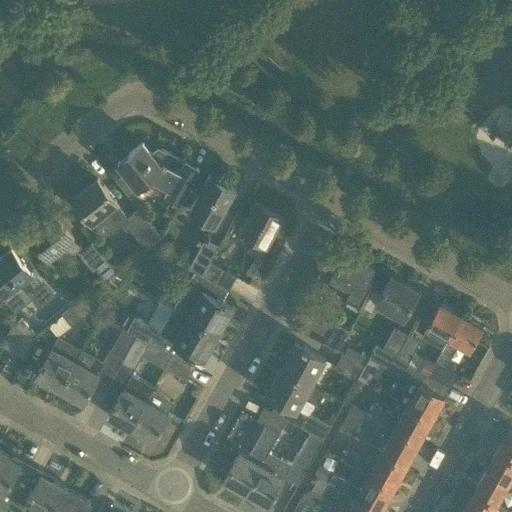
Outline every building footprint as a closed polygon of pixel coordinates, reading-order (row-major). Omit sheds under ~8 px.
[(164,196),(180,205),(200,168),(184,160),(162,148),(154,155),(143,142),(118,162),(138,187),(156,173),(172,181),(164,196)] [(216,224),(236,189),(209,174),(189,209),(216,224)] [(106,219),(111,226),(126,214),(116,202),(117,201),(98,178),(73,197),(93,221),(95,219),(99,225),(106,219)] [(268,242),(283,215),(257,200),(241,228),(256,236),(248,251),(263,259),(270,244),(268,242)] [(128,217),(129,218),(124,221),(145,247),(159,235),(138,209),(128,217)] [(67,242),(76,253),(83,247),(55,212),(30,232),(49,256),(67,242)] [(203,275),(210,261),(219,245),(205,238),(189,267),(194,270),(203,275)] [(94,243),(80,255),(87,264),(90,261),(105,280),(116,270),(94,243)] [(0,255),(0,284),(7,293),(3,296),(16,312),(33,298),(27,291),(39,281),(12,247),(0,255)] [(363,306),(373,289),(376,282),(367,277),(374,265),(346,250),(330,277),(347,286),(340,297),(361,309),(363,306)] [(236,276),(219,266),(210,261),(203,275),(229,289),(236,276)] [(229,289),(203,275),(194,270),(174,307),(218,332),(233,306),(225,302),(226,300),(223,299),(229,289)] [(371,310),(376,302),(404,317),(419,290),(391,275),(381,293),(373,289),(363,306),(371,310)] [(62,314),(72,326),(91,310),(82,298),(62,314)] [(421,336),(443,348),(462,314),(440,302),(427,325),(421,336)] [(137,335),(172,355),(185,362),(190,364),(196,354),(204,358),(218,332),(174,307),(160,332),(156,330),(157,328),(135,316),(127,329),(137,335)] [(483,326),(462,314),(443,348),(435,361),(427,357),(420,370),(425,373),(428,373),(449,385),(456,373),(445,367),(458,343),(470,349),(483,326)] [(301,330),(318,340),(338,351),(343,343),(342,342),(349,330),(331,320),(327,327),(308,316),(301,330)] [(2,345),(12,351),(27,324),(22,318),(13,326),(2,345)] [(36,335),(27,324),(12,351),(23,357),(36,335)] [(137,335),(127,329),(123,327),(111,349),(124,357),(137,335)] [(383,348),(396,355),(408,335),(395,327),(383,348)] [(137,335),(124,357),(121,362),(134,369),(142,354),(165,367),(172,355),(137,335)] [(420,341),(408,335),(396,355),(408,362),(420,341)] [(81,348),(69,341),(58,336),(52,347),(51,347),(36,375),(60,388),(75,360),(81,348)] [(295,341),(281,368),(311,384),(325,358),(308,348),(309,346),(304,344),(303,345),(295,341)] [(370,355),(369,357),(389,368),(400,375),(402,372),(408,362),(396,355),(383,348),(376,344),(370,355)] [(356,379),(364,365),(342,354),(335,367),(356,379)] [(75,360),(60,388),(84,401),(100,373),(99,372),(105,361),(94,355),(87,367),(75,360)] [(172,355),(165,367),(170,370),(187,379),(194,367),(190,364),(185,362),(172,355)] [(311,384),(281,368),(266,393),(274,398),(273,399),(278,402),(279,400),(297,410),(311,384)] [(425,373),(407,406),(431,419),(444,396),(443,395),(449,385),(428,373),(425,373)] [(154,386),(132,374),(108,415),(131,428),(147,400),(154,386)] [(147,400),(131,428),(154,440),(169,413),(147,400)] [(394,428),(419,442),(431,419),(407,406),(400,418),(386,410),(371,402),(366,412),(394,428)] [(359,425),(366,412),(352,405),(339,428),(367,443),(373,433),(359,425)] [(248,456),(239,451),(224,479),(246,492),(268,451),(286,418),(264,406),(257,419),(266,424),(248,456)] [(301,426),(310,431),(323,439),(331,425),(309,413),(301,426)] [(497,449),(511,457),(511,428),(509,427),(497,449)] [(394,428),(382,451),(406,465),(419,442),(394,428)] [(310,431),(298,454),(311,462),(323,439),(310,431)] [(360,457),(346,448),(340,458),(354,466),(360,457)] [(511,457),(497,449),(486,470),(510,483),(511,484),(511,457)] [(6,511),(8,509),(21,485),(11,479),(21,463),(0,451),(0,511),(6,511)] [(268,451),(246,492),(269,504),(292,464),(268,451)] [(406,465),(382,451),(369,474),(393,487),(406,465)] [(320,462),(314,474),(319,476),(328,481),(334,470),(320,462)] [(336,486),(342,489),(349,478),(334,470),(328,481),(336,486)] [(486,470),(474,490),(498,504),(510,483),(486,470)] [(52,511),(66,488),(41,474),(31,490),(21,485),(8,509),(13,511),(52,511)] [(369,474),(356,497),(381,510),(393,487),(369,474)] [(330,498),(336,486),(328,481),(319,476),(311,490),(301,496),(321,507),(329,511),(336,501),(330,498)] [(85,511),(91,502),(66,488),(52,511),(85,511)] [(474,490),(462,511),(502,511),(505,507),(498,504),(474,490)] [(291,511),(318,511),(321,507),(301,496),(291,511)] [(356,497),(347,511),(379,511),(381,510),(356,497)]
